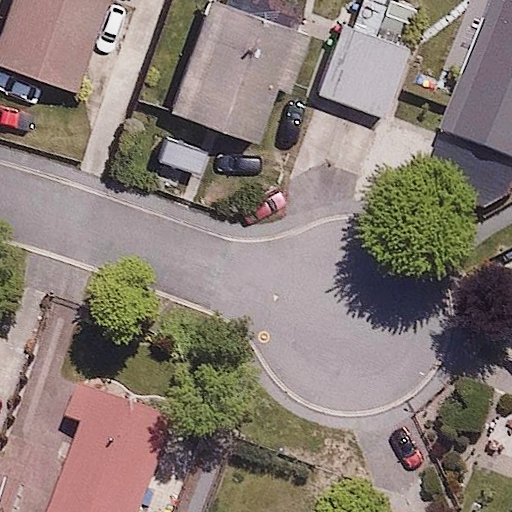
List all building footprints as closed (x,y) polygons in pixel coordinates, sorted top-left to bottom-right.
[(110,0),(17,0),(0,48),(0,56),(80,85),(110,0)] [(294,88),(315,26),(241,0),(211,0),(175,105),(262,135),(280,84),(294,88)] [(387,0),(355,0),(324,86),(386,109),(411,43),(376,30),(387,0)] [(511,149),(511,0),(497,0),(450,126),(511,149)] [(67,416),(86,423),(53,511),(143,511),(179,416),(80,380),(67,416)] [(0,511),(16,511),(26,487),(0,477),(0,511)]
